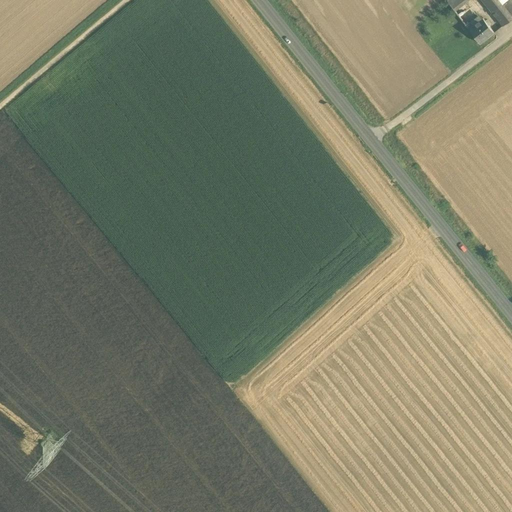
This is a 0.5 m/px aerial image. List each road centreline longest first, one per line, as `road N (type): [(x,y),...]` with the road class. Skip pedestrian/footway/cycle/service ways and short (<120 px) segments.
road 1 (tertiary): [(369,141),(511,318)]
road 2 (tertiary): [(257,0),(369,141)]
road 3 (residential): [(511,32),(369,141)]
road 4 (track): [(0,106),(127,0)]
